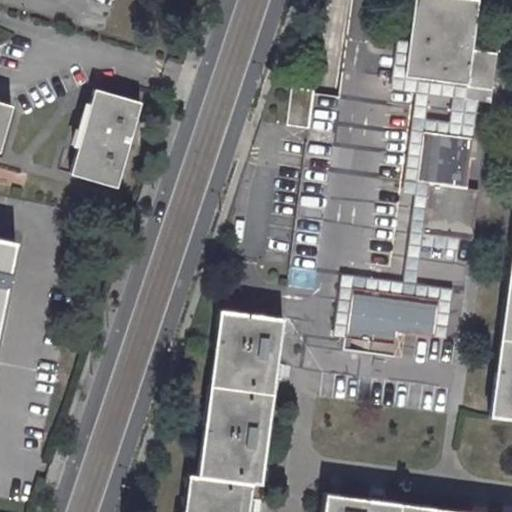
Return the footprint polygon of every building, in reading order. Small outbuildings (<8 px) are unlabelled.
[(477,0),(414,0),(410,42),(406,77),(467,85),(464,98),(478,99),(492,101),(498,53),(472,50),(477,0)] [(474,139),(478,99),(464,98),(467,85),(406,77),(410,42),(398,40),(392,89),(413,92),(399,190),(415,193),(403,281),(337,272),(330,335),(344,335),(349,288),(441,300),(436,338),(448,340),(455,288),(418,283),(421,248),(460,252),(462,239),(425,234),(429,184),(417,182),(422,132),(474,139)] [(141,100),(94,86),(71,173),(117,186),(141,100)] [(288,86),(282,124),(306,128),(312,89),(288,86)] [(468,187),(474,139),(422,132),(417,182),(429,184),(425,234),(462,239),(472,241),(480,190),(468,187)] [(0,332),(18,241),(0,236),(0,332)] [(344,335),(396,344),(397,332),(436,338),(441,300),(349,288),(344,335)] [(273,317),(211,311),(190,476),(179,476),(173,511),(236,511),(241,483),(252,484),(273,317)] [(511,331),(501,414),(511,415),(511,331)] [(460,511),(315,492),(312,511),(460,511)]
